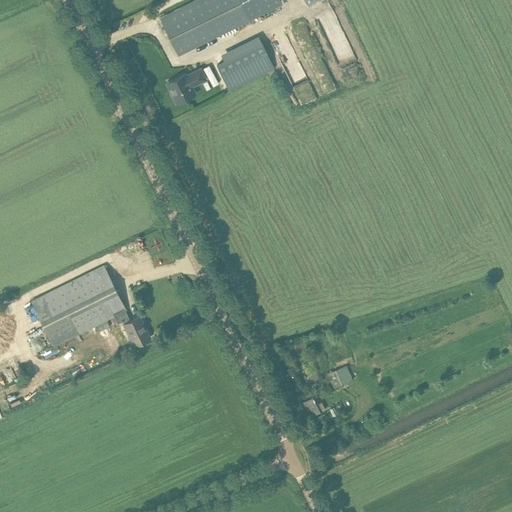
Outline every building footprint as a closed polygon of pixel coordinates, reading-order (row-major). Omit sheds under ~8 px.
[(282,4),(280,0),(195,0),(160,18),(178,55),(282,4)] [(274,68),(262,43),(217,65),(229,90),(274,68)] [(168,81),(166,82),(171,93),(176,103),(185,99),(193,95),(189,87),(206,79),(200,68),(186,75),(185,73),(168,81)] [(207,86),(211,94),(227,88),(223,79),(207,86)] [(114,316),(125,310),(126,310),(104,265),(31,301),(54,346),(114,316)] [(125,310),(114,316),(117,323),(122,321),(123,324),(134,345),(150,337),(146,329),(144,330),(141,323),(143,322),(140,316),(130,320),(125,310)] [(346,365),(327,373),(333,389),(353,381),(346,365)] [(322,411),(315,396),(303,402),(310,417),(322,411)] [(321,443),(324,450),(338,443),(335,436),(321,443)]
